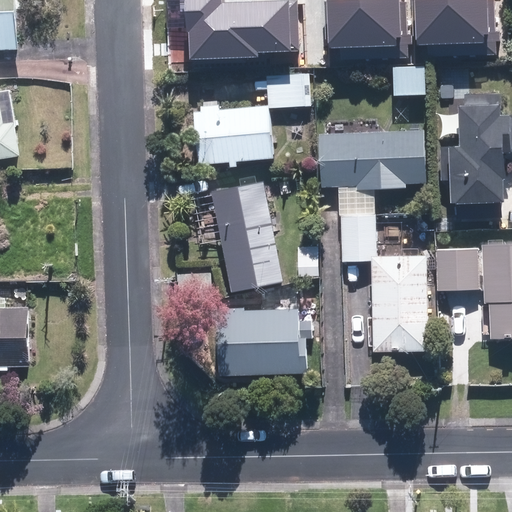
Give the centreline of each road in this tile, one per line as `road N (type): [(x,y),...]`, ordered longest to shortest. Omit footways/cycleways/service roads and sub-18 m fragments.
road 1 (residential): [(134,457),(121,0)]
road 2 (residential): [(511,452),(134,457)]
road 3 (residential): [(134,457),(0,460)]
